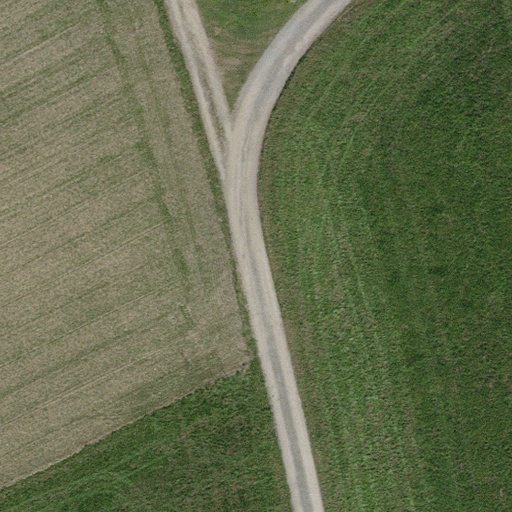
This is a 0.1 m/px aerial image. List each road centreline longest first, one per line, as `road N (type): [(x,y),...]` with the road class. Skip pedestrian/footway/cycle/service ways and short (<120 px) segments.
road 1 (track): [(302,511),(239,196),(282,44),(333,0)]
road 2 (track): [(178,0),(239,196)]
